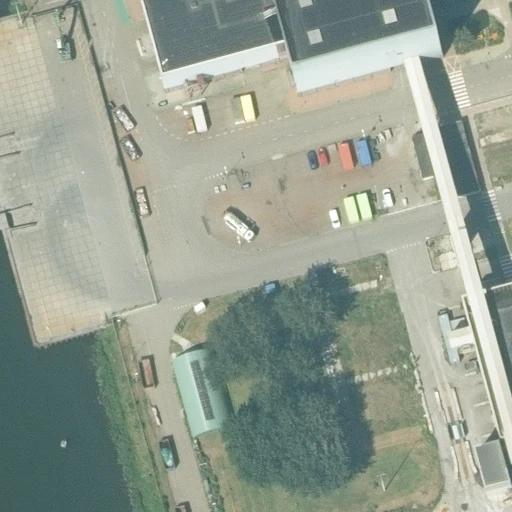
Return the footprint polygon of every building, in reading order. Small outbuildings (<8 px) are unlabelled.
[(141,0),(166,92),(289,59),(300,97),(443,59),(427,1),(429,0),(141,0)] [(277,79),(282,104),(291,102),(287,78),(277,79)] [(247,106),(257,104),(254,87),(210,94),(215,120),(249,115),(247,106)] [(321,278),(343,272),(340,262),(318,268),(321,278)] [(503,448),(511,445),(511,295),(465,308),(503,448)] [(440,331),(458,325),(453,311),(435,317),(440,331)] [(511,459),(502,462),(510,494),(511,493),(511,459)]
